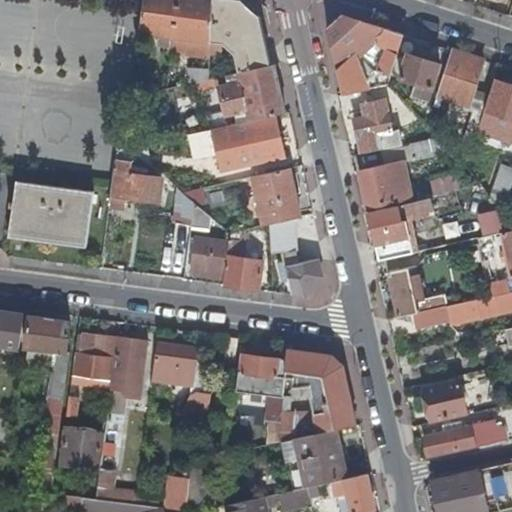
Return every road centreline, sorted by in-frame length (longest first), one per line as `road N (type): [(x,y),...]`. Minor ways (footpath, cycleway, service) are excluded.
road 1 (residential): [(365,315),(340,321),(0,279)]
road 2 (residential): [(288,0),(365,315)]
road 3 (residential): [(365,315),(405,511)]
road 4 (residential): [(511,49),(352,0)]
